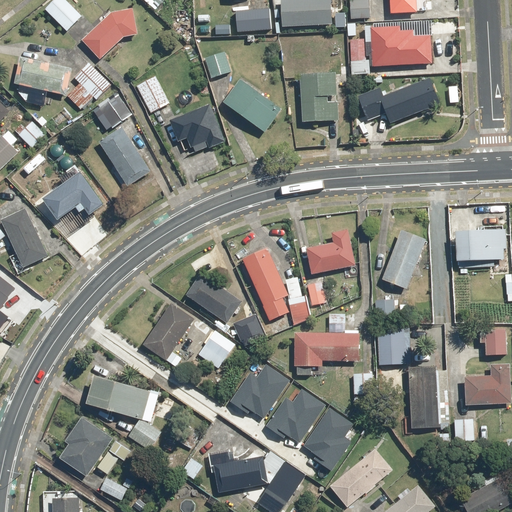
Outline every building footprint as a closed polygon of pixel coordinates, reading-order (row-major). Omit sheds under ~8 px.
[(68,0),(55,0),(47,8),(68,31),(84,16),(68,0)] [(166,0),(147,0),(157,10),(166,0)] [(279,0),(281,26),(332,24),(330,0),(279,0)] [(352,1),(353,19),(370,18),(369,0),(352,1)] [(419,11),(418,0),(393,0),(394,12),(419,11)] [(84,39),(102,58),(125,38),(141,33),(136,8),(114,13),(84,39)] [(235,12),(236,31),(270,29),(269,10),(235,12)] [(375,66),(376,66),(434,64),(433,37),(416,37),(416,30),(404,30),(404,27),(373,27),(373,42),(375,66)] [(351,40),(354,60),(367,59),(365,38),(351,40)] [(226,53),(207,59),(213,77),(232,70),(226,53)] [(72,68),(24,55),(17,81),(64,94),(72,68)] [(113,84),(91,63),(76,78),(81,84),(68,97),(82,110),(96,97),(98,99),(113,84)] [(303,75),(305,122),(340,120),(337,73),(303,75)] [(170,103),(157,76),(141,84),(154,110),(170,103)] [(432,77),(385,96),(382,88),(361,97),(370,120),(388,113),(392,123),(443,103),(432,77)] [(283,110),(243,80),(227,102),(267,132),(283,110)] [(131,114),(119,98),(104,109),(116,125),(131,114)] [(0,121),(10,111),(0,101),(0,121)] [(197,154),(227,141),(220,125),(211,104),(172,120),(181,141),(190,137),(197,154)] [(130,187),(153,172),(129,135),(139,128),(131,116),(119,124),(122,128),(105,140),(107,143),(103,145),(130,187)] [(25,128),(22,125),(17,129),(34,147),(47,134),(33,120),(25,128)] [(13,146),(18,141),(10,133),(5,138),(4,136),(0,139),(0,170),(19,152),(13,146)] [(79,171),(66,180),(68,184),(46,199),(61,219),(78,207),(83,213),(90,208),(94,214),(107,204),(84,172),(81,175),(79,171)] [(29,209),(4,220),(18,253),(11,256),(19,275),(35,268),(33,265),(50,258),(29,209)] [(310,249),(316,273),(358,264),(354,250),(350,229),(334,232),(336,243),(310,249)] [(506,229),(459,230),(460,259),(507,259),(506,229)] [(385,280),(409,289),(427,240),(403,231),(385,280)] [(269,248),(245,257),(271,318),(294,309),(269,248)] [(203,276),(190,294),(228,321),(241,302),(203,276)] [(0,277),(0,333),(2,335),(13,320),(0,311),(16,289),(0,277)] [(310,285),(312,304),(328,302),(325,283),(310,285)] [(394,316),(394,300),(377,301),(378,317),(394,316)] [(174,303),(146,344),(168,358),(195,318),(174,303)] [(511,308),(494,308),(494,321),(511,320),(511,308)] [(260,311),(234,322),(244,345),(270,334),(260,311)] [(486,329),(488,353),(509,351),(507,327),(486,329)] [(380,331),(381,363),(412,362),(411,329),(380,331)] [(215,332),(200,355),(219,368),(234,344),(215,332)] [(359,336),(298,335),(298,360),(358,361),(359,336)] [(493,364),(494,376),(467,377),(468,404),(511,402),(511,374),(511,362),(493,364)] [(252,373),(232,404),(251,417),(255,411),(266,418),(291,381),(267,366),(259,378),(252,373)] [(447,366),(411,368),(415,427),(451,424),(447,366)] [(374,374),(356,375),(357,394),(375,393),(374,374)] [(161,392),(97,375),(89,404),(143,418),(153,421),(161,392)] [(287,396),(267,428),(287,440),(290,435),(301,442),(326,404),(302,389),(294,401),(287,396)] [(312,456),(332,469),(353,438),(345,433),(353,421),(330,406),(305,443),(316,450),(312,456)] [(117,438),(86,415),(66,442),(72,446),(64,456),(90,475),(117,438)] [(165,432),(143,418),(131,437),(152,451),(165,432)] [(474,419),(457,419),(458,441),(475,440),(474,419)] [(201,437),(184,426),(175,439),(193,450),(201,437)] [(134,450),(120,440),(101,467),(111,475),(122,459),(125,462),(134,450)] [(376,449),(333,485),(350,506),(394,469),(376,449)] [(272,451),(268,458),(233,463),(230,450),(211,454),(214,472),(219,471),(222,491),(249,488),(248,489),(283,511),(307,474),(272,451)] [(464,497),(472,511),(495,511),(511,503),(511,491),(503,476),(464,497)] [(108,479),(103,489),(123,500),(129,490),(108,479)] [(386,511),(430,511),(438,506),(421,485),(386,511)] [(237,493),(230,500),(239,508),(246,501),(237,493)] [(81,511),(81,496),(55,497),(55,511),(81,511)]
